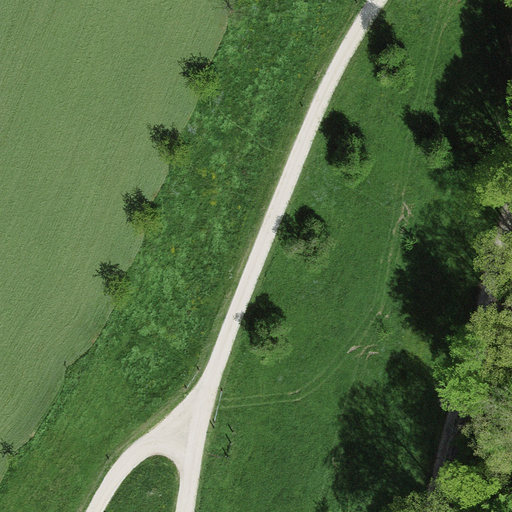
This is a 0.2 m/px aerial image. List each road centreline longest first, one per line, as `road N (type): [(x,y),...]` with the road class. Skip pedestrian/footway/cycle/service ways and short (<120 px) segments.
road 1 (residential): [(375,0),(329,79),(194,441)]
road 2 (track): [(511,247),(450,511)]
road 3 (residential): [(100,511),(142,447),(161,434),(194,441)]
